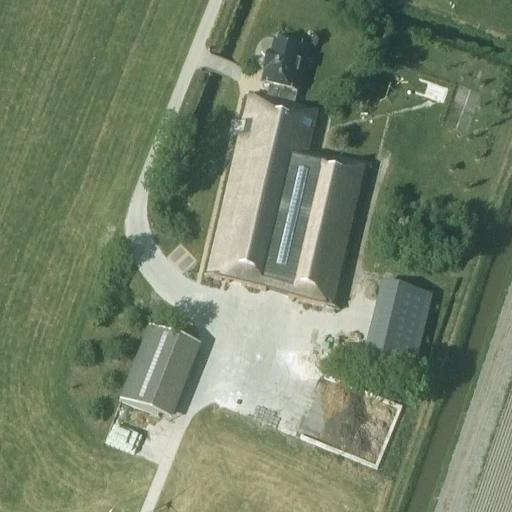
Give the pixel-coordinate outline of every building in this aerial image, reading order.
[(237,139),(204,279),(339,310),(339,309),(334,308),(366,170),(371,172),(371,171),(310,157),(320,113),(293,107),(296,94),(295,93),(301,66),(304,50),(274,43),(273,45),(269,44),(264,45),(260,49),(261,55),(266,59),(262,75),(264,75),(262,87),(270,88),(267,101),(247,96),(241,121),(254,124),(250,142),(237,139)] [(336,92),(325,89),(322,100),(333,103),(336,92)] [(165,307),(197,319),(206,295),(174,283),(165,307)] [(234,370),(323,386),(333,333),(244,317),(234,370)] [(201,348),(148,328),(119,402),(172,422),(201,348)]
